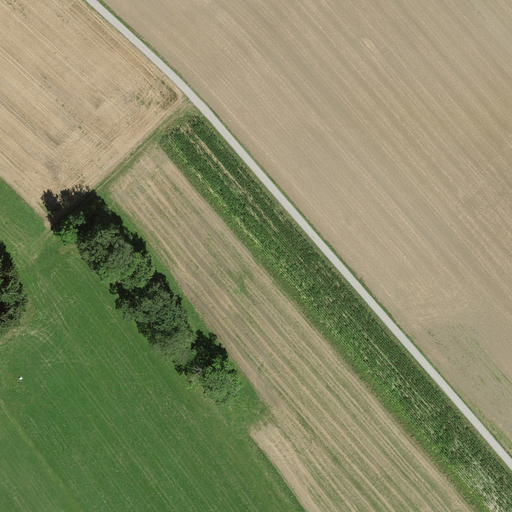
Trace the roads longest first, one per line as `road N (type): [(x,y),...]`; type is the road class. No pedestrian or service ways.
road 1 (track): [(95,0),(218,118),(511,458)]
road 2 (track): [(194,94),(55,225),(26,269)]
